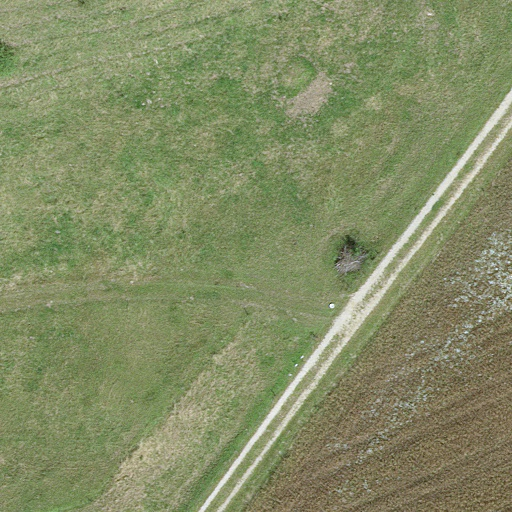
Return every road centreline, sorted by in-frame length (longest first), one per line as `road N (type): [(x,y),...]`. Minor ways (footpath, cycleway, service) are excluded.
road 1 (track): [(511,96),(205,511)]
road 2 (track): [(364,296),(306,280),(161,262),(73,260),(0,279)]
